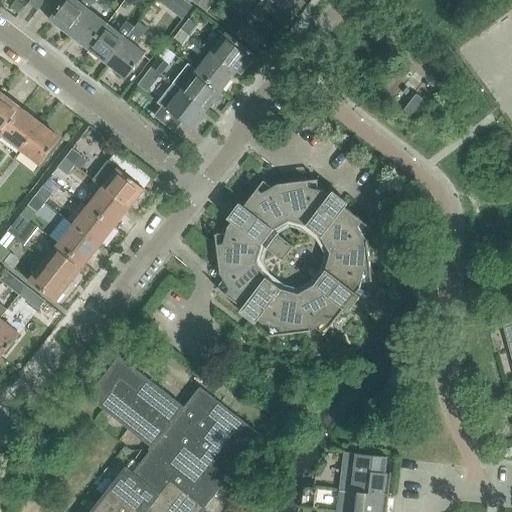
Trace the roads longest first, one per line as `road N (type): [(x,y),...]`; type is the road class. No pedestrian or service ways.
road 1 (residential): [(12,432),(204,185)]
road 2 (residential): [(204,185),(0,31)]
road 3 (residential): [(204,185),(245,115),(341,0)]
